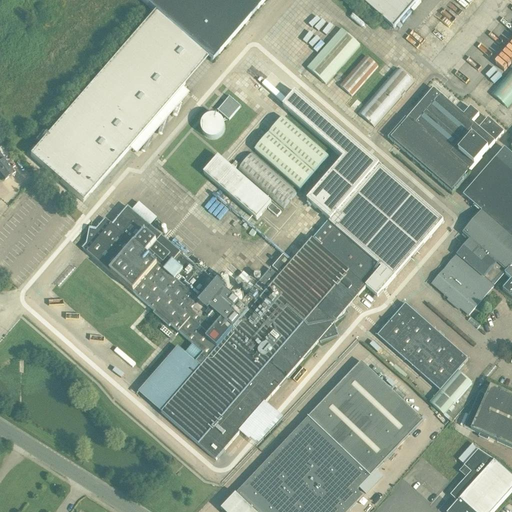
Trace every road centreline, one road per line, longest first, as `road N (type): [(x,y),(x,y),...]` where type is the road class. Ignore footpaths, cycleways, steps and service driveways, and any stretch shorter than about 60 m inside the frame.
road 1 (unclassified): [(133,511),(0,427)]
road 2 (unknown): [(320,0),(419,74)]
